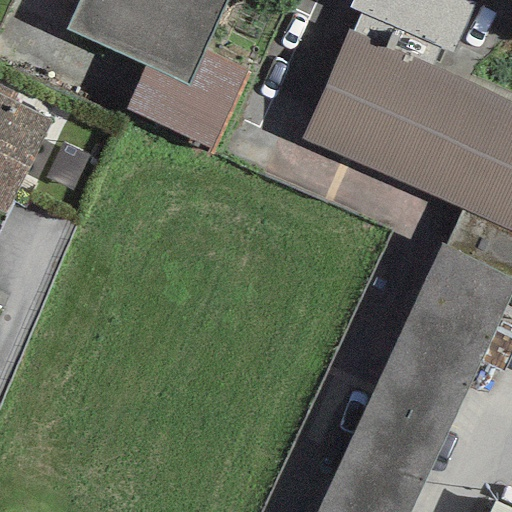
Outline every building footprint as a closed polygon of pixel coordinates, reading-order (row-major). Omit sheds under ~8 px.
[(79,0),(66,29),(145,65),(189,85),(206,49),(227,0),(79,0)] [(351,0),(348,8),(360,13),(352,31),(430,66),(439,48),(452,53),(474,4),(465,0),(351,0)] [(352,31),(347,29),(298,138),(511,233),(511,102),(430,66),(352,31)] [(250,69),(206,49),(189,85),(145,65),(125,109),(212,150),(250,69)] [(0,91),(0,210),(5,212),(51,115),(0,91)] [(90,157),(61,143),(44,180),(72,193),(90,157)] [(409,511),(511,291),(511,278),(440,244),(314,511),(409,511)] [(511,511),(511,510),(494,502),(489,511),(511,511)]
